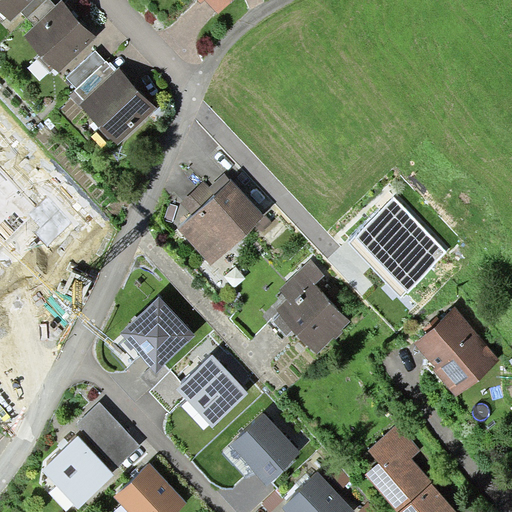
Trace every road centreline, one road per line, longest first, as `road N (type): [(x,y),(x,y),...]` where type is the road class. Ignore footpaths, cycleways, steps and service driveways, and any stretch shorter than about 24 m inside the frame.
road 1 (residential): [(74,355),(196,87),(113,0)]
road 2 (residential): [(74,355),(223,511)]
road 3 (residential): [(500,511),(403,366)]
road 4 (residential): [(0,482),(74,355)]
road 5 (track): [(196,87),(244,27),(295,0)]
